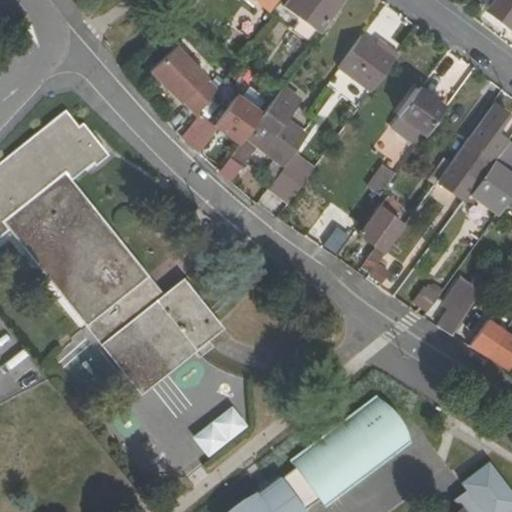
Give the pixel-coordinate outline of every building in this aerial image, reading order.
[(251,0),(268,12),(276,0),(251,0)] [(319,36),(343,3),(339,0),(287,0),(282,8),(319,36)] [(511,0),(495,0),(487,14),(499,24),(511,34),(511,33),(511,0)] [(377,48),(360,36),(337,69),(369,93),(393,60),(377,48)] [(217,91),(170,51),(147,78),(181,108),(183,106),(197,118),(198,117),(217,91)] [(240,144),(219,173),(229,182),(254,149),(271,160),(261,175),(272,182),(294,153),(307,134),(286,118),(299,100),(282,87),(255,124),(240,144)] [(423,140),(445,109),(431,99),(416,88),(394,118),(423,140)] [(255,124),(227,103),(210,127),(214,130),(216,127),(240,144),(255,124)] [(464,202),(468,196),(489,168),(478,159),(507,116),(501,112),(494,107),(465,148),(460,149),(448,164),(436,182),(464,202)] [(0,237),(10,230),(141,395),(224,330),(182,278),(161,295),(69,179),(91,162),(93,164),(105,155),(81,124),(77,128),(64,112),(0,162),(0,237)] [(197,118),(182,140),(197,153),(214,130),(210,127),(198,117),(197,118)] [(511,194),(511,175),(509,173),(511,169),(511,143),(508,141),(493,162),(489,168),(468,196),(496,216),(511,194)] [(288,204),(315,168),(294,153),(272,182),(267,189),(288,204)] [(436,182),(448,164),(442,159),(426,181),(432,187),(436,182)] [(392,174),(381,166),(366,188),(377,196),(392,174)] [(383,256),(404,226),(391,217),(399,206),(387,197),(358,238),(383,256)] [(437,327),(451,336),(487,282),(476,275),(470,284),(460,276),(445,301),(451,306),(437,327)] [(434,306),(440,285),(421,279),(415,300),(434,306)] [(472,350),(483,358),(501,334),(490,325),(472,350)] [(483,358),(505,372),(507,368),(511,362),(511,339),(502,332),(501,334),(483,358)] [(462,511),(460,511),(307,511),(320,502),(324,507),(410,441),(379,400),(293,465),(296,470),(283,480),(281,479),(246,505),(241,508),(235,511),(462,511)] [(461,485),(481,511),(508,511),(511,509),(511,494),(489,464),(461,485)]
